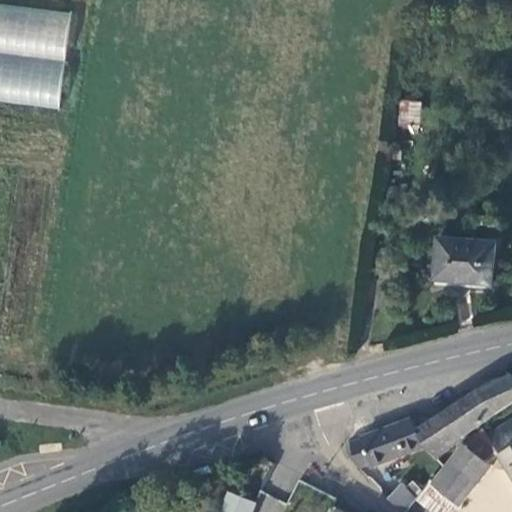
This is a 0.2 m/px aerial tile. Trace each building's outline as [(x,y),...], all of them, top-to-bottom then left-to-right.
[(0,2),(0,101),(60,107),(70,10),(0,2)] [(421,100),(402,99),(400,124),(420,125),(421,100)] [(438,278),(496,282),(499,240),(440,236),(438,278)] [(393,282),(377,281),(376,308),(392,308),(393,282)] [(511,376),(475,393),(419,429),(427,443),(438,458),(464,437),(511,410),(511,376)] [(389,459),(427,443),(419,429),(413,419),(349,443),(349,453),(359,466),(389,459)] [(511,421),(490,436),(511,471),(511,421)] [(457,511),(495,465),(468,444),(445,470),(435,484),(430,482),(418,497),(435,511),(457,511)] [(402,484),(387,494),(403,511),(418,497),(402,484)] [(225,491),(217,511),(250,511),(255,500),(225,491)]
